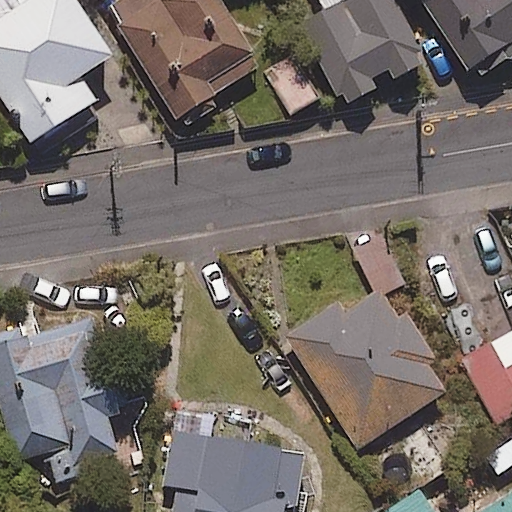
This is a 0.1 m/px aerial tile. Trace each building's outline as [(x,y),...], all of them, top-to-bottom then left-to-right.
[(73,0),(21,0),(0,14),(0,97),(29,142),(96,98),(79,73),(109,53),(73,0)] [(154,0),(118,24),(179,119),(264,64),(222,0),(154,0)] [(422,48),(397,0),(310,0),(314,6),(294,16),(335,94),(339,90),(346,102),(375,87),(368,74),(387,65),(393,76),(420,63),(414,52),(422,48)] [(511,0),(428,0),(468,60),(475,56),(482,68),(511,48),(511,0)] [(300,61),(274,77),(293,108),(319,93),(300,61)] [(343,309),(336,299),(282,334),(356,446),(444,389),(426,362),(434,356),(403,310),(396,315),(377,286),(343,309)] [(19,323),(0,328),(0,408),(16,460),(67,444),(73,464),(116,451),(105,415),(118,411),(88,314),(22,334),(19,323)] [(511,416),(511,326),(456,359),(495,426),(511,416)] [(218,411),(173,405),(161,485),(175,487),(170,511),(279,511),(281,504),(297,506),(306,448),(215,435),(218,411)] [(432,511),(420,493),(391,511),(432,511)]
